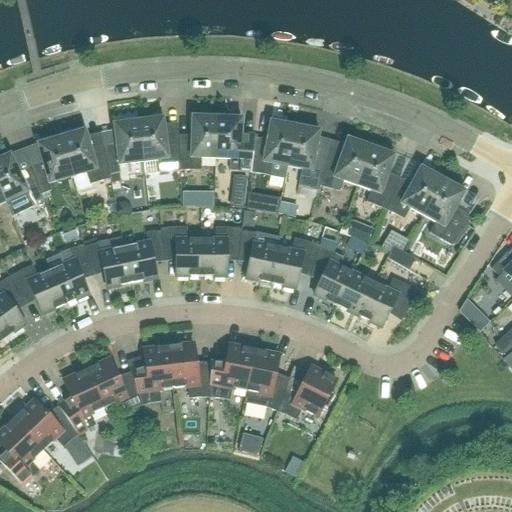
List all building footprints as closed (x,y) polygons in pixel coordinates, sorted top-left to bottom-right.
[(190,142),(177,142),(178,172),(188,171),(199,172),(199,160),(214,160),(215,119),(190,118),(190,142)] [(165,143),(162,119),(137,122),(142,164),(156,162),(158,174),(168,172),(178,172),(177,142),(165,143)] [(240,119),(215,119),(214,160),(228,161),(228,173),(239,173),(249,174),(252,145),(240,143),(240,119)] [(103,152),(109,181),(108,176),(118,174),(117,167),(142,164),(137,122),(112,126),(115,149),(103,152)] [(252,145),(249,174),(259,175),(269,178),(271,166),(285,168),(294,127),(269,123),(265,146),(252,145)] [(314,155),(318,132),(294,127),(285,168),(300,171),(297,188),(295,196),(314,200),(317,192),(326,159),(314,155)] [(109,181),(103,152),(90,154),(84,131),(60,138),(71,178),(85,174),(88,186),(99,183),(109,181)] [(36,145),(42,168),(30,173),(39,194),(40,196),(39,196),(41,201),(49,198),(47,193),(49,192),(47,185),(71,178),(60,138),(36,145)] [(326,159),(317,192),(318,188),(338,193),(342,182),(355,187),(370,148),(346,140),(338,162),(326,159)] [(393,157),(370,148),(355,187),(369,192),(365,203),(375,207),(384,211),(396,184),(385,179),(393,157)] [(19,177),(9,156),(0,159),(0,196),(4,204),(17,198),(22,209),(31,204),(41,201),(39,196),(40,196),(39,194),(30,173),(19,177)] [(419,169),(408,189),(396,184),(384,211),(393,215),(402,221),(408,210),(421,217),(441,181),(419,169)] [(463,193),(441,181),(421,217),(434,224),(428,235),(450,247),(466,224),(452,214),(463,193)] [(242,211),(244,198),(230,197),(229,209),(242,211)] [(180,200),(181,213),(213,212),(213,199),(180,200)] [(372,231),(351,222),(345,236),(366,245),(372,231)] [(200,278),(200,241),(185,241),(185,229),(175,229),(160,231),(163,258),(175,257),(175,278),(200,278)] [(237,258),(240,231),(225,229),(214,229),(214,241),(200,241),(200,278),(225,278),(225,257),(237,258)] [(123,249),(130,285),(155,280),(150,259),(163,258),(160,231),(159,231),(160,233),(145,235),(147,244),(123,249)] [(249,259),(244,280),(269,286),(277,249),(253,244),(254,235),(240,233),(240,231),(237,258),(249,259)] [(277,249),(269,286),(293,291),(298,270),(310,273),(318,247),(304,243),(293,241),(291,252),(277,249)] [(123,249),(99,254),(97,245),(82,249),(82,247),(90,273),(101,269),(106,290),(130,285),(123,249)] [(62,267),(49,273),(64,306),(87,296),(78,277),(90,273),(82,247),(67,252),(57,256),(62,267)] [(322,277),(312,297),(335,308),(351,274),(337,268),(342,259),(333,255),(318,250),(318,248),(318,247),(310,273),(322,277)] [(414,260),(392,248),(385,260),(407,272),(414,260)] [(490,270),(499,279),(504,274),(511,282),(511,257),(507,253),(490,270)] [(32,297),(41,316),(64,306),(49,273),(36,278),(31,268),(21,272),(8,279),(22,303),(32,297)] [(357,318),(373,285),(351,274),(335,308),(357,318)] [(23,326),(11,309),(22,303),(8,279),(0,283),(0,336),(3,341),(23,326)] [(379,329),(389,310),(402,319),(419,294),(391,281),(386,291),(373,285),(357,318),(379,329)] [(511,347),(511,329),(493,347),(502,357),(511,347)] [(195,369),(192,345),(167,348),(172,390),(186,388),(188,400),(198,399),(208,399),(209,370),(195,369)] [(209,370),(208,399),(218,400),(228,402),(230,390),(244,393),(253,352),(228,347),(224,370),(209,370)] [(145,375),(131,379),(139,407),(149,405),(159,403),(158,392),(172,390),(167,348),(142,351),(145,375)] [(266,409),(276,413),(286,385),(273,380),(277,357),(253,352),(244,393),(245,393),(242,405),(266,409)] [(511,353),(502,361),(502,362),(511,373),(511,353)] [(117,383),(107,361),(85,372),(102,410),(115,404),(120,414),(130,410),(139,407),(131,379),(117,383)] [(333,396),(329,393),(335,382),(310,369),(299,390),(286,385),(276,413),(285,417),(295,422),(300,411),(316,419),(321,408),(325,410),(333,396)] [(62,382),(72,404),(60,412),(76,437),(85,431),(94,427),(89,416),(102,410),(85,372),(62,382)] [(13,421),(41,452),(53,440),(62,449),(69,442),(76,437),(60,412),(49,420),(32,403),(13,421)] [(245,412),(241,439),(262,442),(266,414),(245,412)] [(0,466),(21,487),(37,472),(29,463),(41,452),(13,421),(0,433),(0,447),(9,457),(0,466)]
